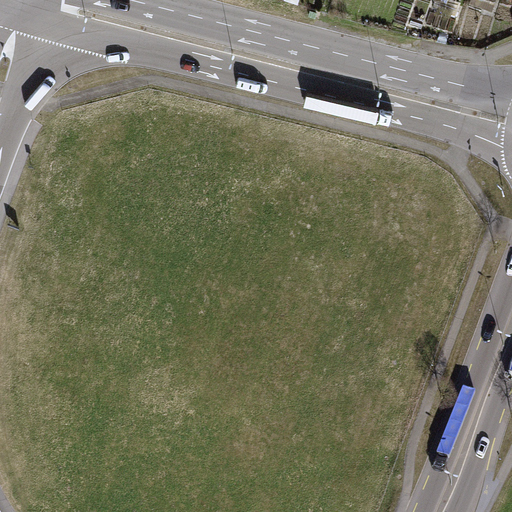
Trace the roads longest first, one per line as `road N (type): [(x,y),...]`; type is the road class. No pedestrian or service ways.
road 1 (secondary): [(45,25),(463,129),(511,150)]
road 2 (secondary): [(511,90),(474,87),(148,0)]
road 3 (secondary): [(511,271),(428,511)]
road 4 (secondary): [(455,511),(511,363)]
road 5 (motorway): [(0,157),(45,25)]
